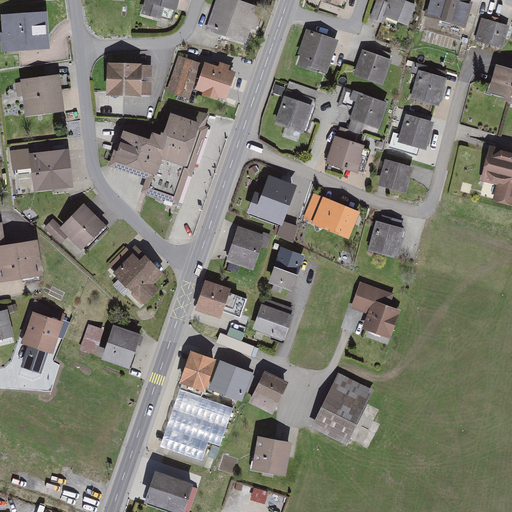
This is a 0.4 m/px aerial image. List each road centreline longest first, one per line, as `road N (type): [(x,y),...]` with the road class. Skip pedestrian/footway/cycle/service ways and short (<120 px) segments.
road 1 (residential): [(237,144),(418,212),(435,206),(476,75)]
road 2 (residential): [(75,0),(97,179),(159,245),(196,266)]
road 3 (secondary): [(111,511),(173,330)]
road 4 (secondary): [(237,144),(284,10)]
road 5 (secondary): [(196,266),(237,144)]
road 6 (residential): [(173,330),(290,375)]
